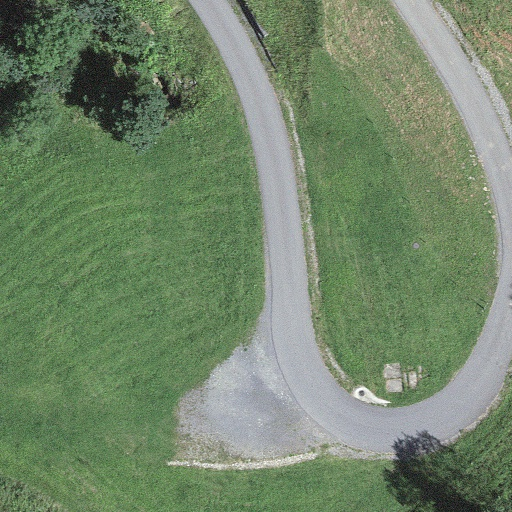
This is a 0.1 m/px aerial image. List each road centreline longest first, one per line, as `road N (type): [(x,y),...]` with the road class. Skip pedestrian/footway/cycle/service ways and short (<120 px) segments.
road 1 (track): [(511,310),(483,393),(447,419),(398,429),(357,420),(319,394),(298,363),(287,320),(271,141),(243,57),(204,0)]
road 2 (track): [(409,0),(473,106),(511,200)]
